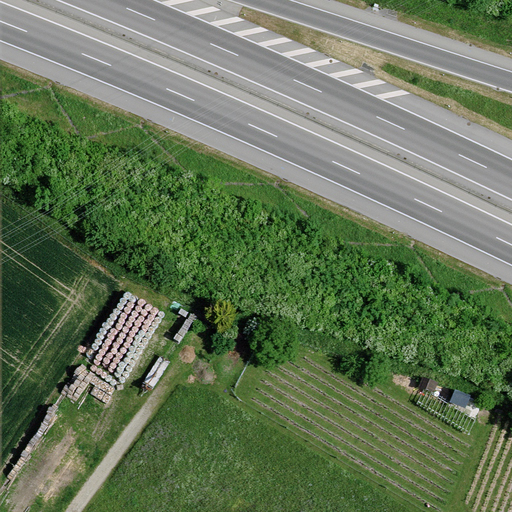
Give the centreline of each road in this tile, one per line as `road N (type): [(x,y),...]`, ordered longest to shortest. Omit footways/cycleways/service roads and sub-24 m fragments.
road 1 (motorway): [(0,21),(511,245)]
road 2 (motorway): [(511,180),(106,0)]
road 3 (motorway): [(511,81),(258,0)]
road 4 (track): [(71,511),(186,357)]
